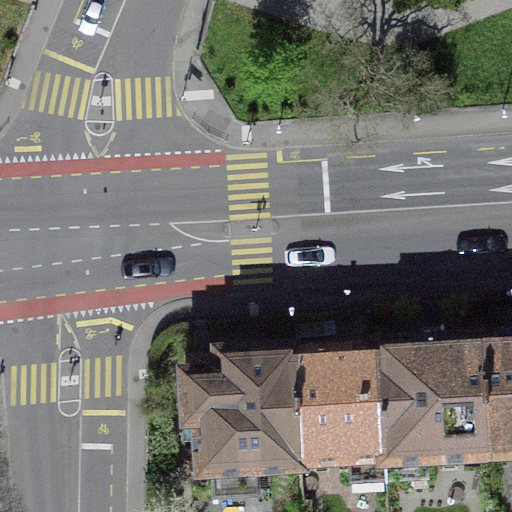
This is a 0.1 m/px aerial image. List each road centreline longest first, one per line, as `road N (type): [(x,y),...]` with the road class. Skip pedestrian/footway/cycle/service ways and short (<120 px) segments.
road 1 (primary): [(83,236),(511,205)]
road 2 (residential): [(83,236),(60,381),(63,511)]
road 3 (residential): [(83,236),(127,0)]
